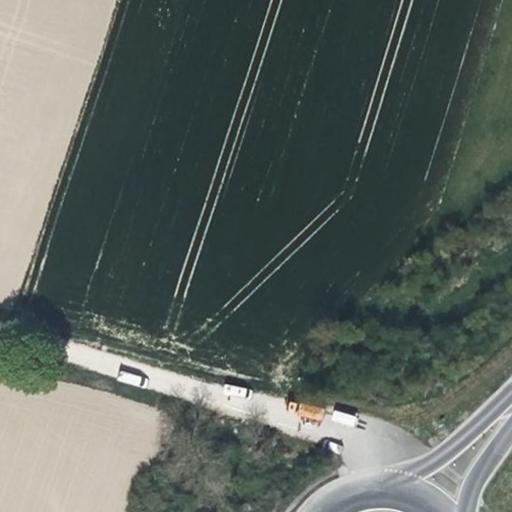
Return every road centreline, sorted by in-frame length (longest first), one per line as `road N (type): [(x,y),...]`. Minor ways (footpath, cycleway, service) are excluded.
road 1 (track): [(359,494),(365,440),(0,333)]
road 2 (secondary): [(511,394),(455,444),(368,493)]
